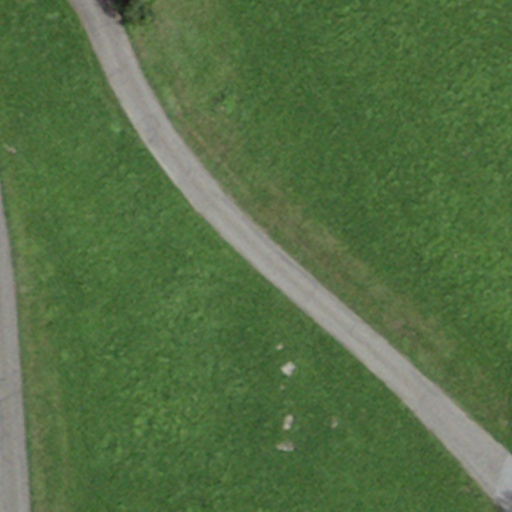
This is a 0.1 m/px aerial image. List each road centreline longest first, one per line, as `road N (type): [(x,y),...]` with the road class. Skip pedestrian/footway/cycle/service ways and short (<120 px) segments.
road 1 (residential): [(94,0),(145,113),(179,166),(245,241),(400,373),(511,488)]
road 2 (residential): [(12,511),(0,334)]
